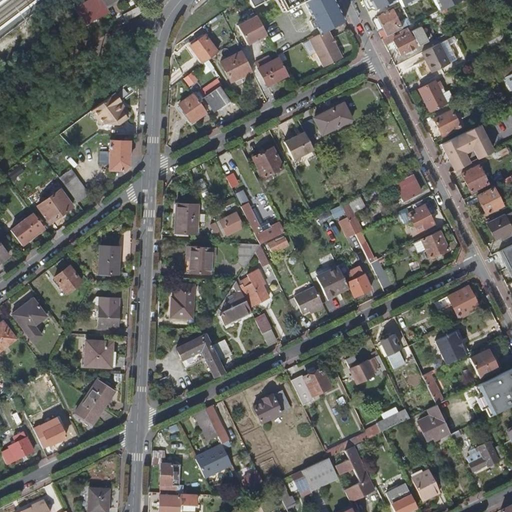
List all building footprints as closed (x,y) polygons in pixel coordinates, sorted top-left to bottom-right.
[(83,26),(107,11),(105,8),(100,0),(89,0),(73,10),(83,26)] [(100,0),(105,8),(119,0),(100,0)] [(247,0),(249,3),(252,8),(268,0),(275,0),(281,12),(296,5),(301,2),(305,0),(247,0)] [(342,23),(329,0),(305,0),(301,2),(310,21),(306,23),(309,30),(314,27),(318,35),(327,31),(337,25),(342,23)] [(360,0),(368,13),(373,10),(373,8),(390,0),(360,0)] [(139,14),(136,8),(121,15),(124,22),(139,14)] [(384,30),(378,33),(381,40),(394,33),(407,27),(409,26),(407,21),(399,24),(392,10),(378,18),(384,30)] [(437,11),(423,19),(426,24),(428,23),(432,30),(444,24),(437,11)] [(263,37),(253,17),(234,26),(244,47),(263,37)] [(425,25),(422,19),(409,26),(407,27),(410,33),(411,32),(418,46),(427,42),(421,28),(425,25)] [(394,33),(381,40),(385,47),(394,42),(401,56),(413,49),(404,30),(400,33),(401,35),(396,37),(394,33)] [(341,59),(327,31),(318,35),(307,41),(301,44),(308,57),(314,54),(321,69),(341,59)] [(208,60),(217,54),(204,36),(190,47),(202,64),(208,60)] [(457,61),(447,40),(422,53),(432,73),(457,61)] [(248,68),(241,53),(220,64),(230,84),(251,73),(248,68)] [(286,59),(283,53),(276,57),(278,59),(280,63),(286,59)] [(251,73),(258,87),(264,84),(265,87),(287,77),(280,63),(278,59),(271,63),(268,58),(248,68),(251,73)] [(212,67),(208,60),(202,64),(200,66),(203,70),(201,71),(203,74),(212,67)] [(511,73),(511,65),(500,72),(503,78),(504,78),(511,73)] [(197,81),(190,73),(183,79),(188,87),(197,81)] [(445,103),(435,82),(418,90),(429,112),(445,103)] [(203,98),(218,87),(215,83),(200,94),(203,98)] [(227,100),(218,87),(203,98),(211,111),(227,100)] [(121,99),(115,91),(93,108),(104,122),(119,123),(128,116),(117,102),(119,100),(121,99)] [(190,123),(206,112),(193,94),(178,105),(190,123)] [(130,114),(119,100),(117,102),(128,116),(130,114)] [(342,103),(339,105),(347,121),(350,120),(342,103)] [(347,121),(339,105),(312,119),(321,135),(347,121)] [(104,122),(93,108),(91,109),(102,123),(104,122)] [(459,127),(451,111),(434,120),(441,136),(459,127)] [(382,120),(370,126),(378,140),(389,134),(382,120)] [(310,121),(300,126),(306,137),(310,147),(315,144),(310,135),(314,133),(310,121)] [(485,142),(477,125),(439,145),(441,148),(448,161),(485,142)] [(361,132),(358,127),(338,137),(341,143),(361,132)] [(109,142),(109,152),(100,152),(100,164),(109,164),(109,170),(121,171),(127,166),(128,142),(109,142)] [(477,160),(491,153),(485,142),(448,161),(452,168),(453,172),(468,164),(463,154),(472,150),(477,160)] [(506,146),(494,152),(497,158),(509,152),(506,146)] [(279,169),(269,149),(249,159),(259,179),(279,169)] [(22,171),(18,165),(6,175),(10,180),(14,178),(22,171)] [(490,184),(480,166),(463,175),(472,193),(490,184)] [(71,173),(59,181),(76,204),(87,195),(71,173)] [(231,173),(224,177),(230,188),(236,185),(231,173)] [(419,194),(411,176),(395,184),(403,202),(419,194)] [(511,179),(510,176),(499,182),(503,189),(511,184),(511,179)] [(200,179),(194,182),(199,193),(206,189),(200,179)] [(501,206),(493,190),(476,198),(485,215),(501,206)] [(71,208),(59,191),(36,208),(50,225),(71,208)] [(346,201),(339,205),(346,218),(354,234),(361,231),(346,201)] [(196,204),(176,203),(174,232),(195,233),(196,204)] [(283,233),(277,221),(270,225),(271,228),(270,228),(261,232),(250,210),(246,203),(240,207),(259,245),(283,233)] [(433,226),(423,206),(407,214),(414,228),(421,225),(424,230),(433,226)] [(253,209),(250,210),(261,232),(270,228),(266,221),(261,224),(253,209)] [(511,212),(504,217),(487,225),(494,240),(502,236),(504,239),(511,236),(509,233),(511,232),(509,227),(511,224),(511,212)] [(242,228),(235,213),(219,222),(221,227),(226,236),(242,228)] [(44,229),(33,215),(11,232),(21,245),(44,229)] [(354,234),(346,218),(338,222),(346,238),(354,234)] [(218,239),(222,237),(217,228),(214,222),(208,225),(213,235),(215,234),(218,239)] [(226,236),(221,227),(217,228),(222,237),(226,236)] [(447,251),(438,233),(420,242),(430,260),(447,251)] [(274,243),(276,245),(269,248),(271,253),(287,245),(284,237),(274,243)] [(238,262),(243,269),(255,251),(259,245),(239,244),(238,262)] [(263,266),(268,264),(261,249),(259,245),(255,251),(256,254),(263,266)] [(511,245),(498,253),(506,270),(509,268),(505,258),(511,254),(511,271),(511,272),(511,273),(511,245)] [(118,247),(100,246),(99,275),(116,276),(117,264),(118,247)] [(214,259),(214,248),(186,247),(186,256),(190,256),(190,272),(209,273),(210,259),(214,259)] [(81,282),(69,266),(54,278),(66,294),(81,282)] [(339,294),(347,289),(337,266),(315,278),(324,297),(337,290),(339,294)] [(241,285),(238,286),(245,302),(256,296),(259,303),(268,298),(262,286),(265,283),(258,269),(246,275),(247,277),(239,281),(241,285)] [(372,289),(365,274),(347,283),(355,297),(372,289)] [(235,281),(232,286),(234,292),(230,294),(231,297),(226,300),(218,317),(223,327),(251,314),(247,307),(245,302),(238,286),(235,281)] [(175,285),(174,299),(170,298),(169,318),(192,318),(194,286),(175,285)] [(477,308),(466,287),(446,296),(457,317),(477,308)] [(301,315),(308,312),(322,306),(314,288),(293,298),(301,315)] [(46,317),(32,299),(11,315),(33,343),(41,337),(33,326),(46,317)] [(99,305),(98,328),(118,329),(119,306),(99,305)] [(310,314),(323,308),(322,306),(308,312),(310,314)] [(455,321),(452,315),(446,318),(450,324),(455,321)] [(269,331),(270,331),(263,317),(256,321),(258,326),(257,327),(262,335),(269,331)] [(0,351),(16,339),(2,322),(0,323),(0,351)] [(183,369),(202,360),(198,352),(210,346),(203,330),(197,334),(198,337),(174,349),(183,369)] [(434,342),(445,365),(469,353),(458,330),(434,342)] [(275,344),(269,331),(262,335),(251,353),(268,348),(275,344)] [(396,342),(392,334),(379,341),(393,370),(404,364),(394,343),(396,342)] [(110,358),(110,342),(85,341),(84,366),(110,367),(110,358)] [(211,347),(218,361),(229,355),(223,341),(211,347)] [(202,360),(210,378),(223,372),(218,361),(211,347),(210,346),(198,352),(202,360)] [(497,370),(488,349),(469,359),(477,379),(497,370)] [(385,372),(377,355),(357,364),(354,356),(345,360),(356,385),(373,376),(374,378),(385,372)] [(511,404),(511,367),(476,386),(480,394),(475,396),(482,409),(486,407),(490,415),(511,404)] [(301,377),(290,382),(302,407),(313,401),(311,397),(330,388),(321,369),(302,378),(301,377)] [(429,373),(421,376),(435,406),(442,402),(430,375),(429,373)] [(85,396),(102,408),(112,390),(96,379),(85,396)] [(281,391),(272,395),(271,394),(261,399),(262,402),(252,407),(259,421),(289,407),(281,391)] [(91,425),(102,408),(85,396),(74,413),(91,425)] [(23,409),(17,397),(10,401),(17,413),(23,409)] [(442,402),(435,406),(448,433),(455,429),(453,425),(459,422),(455,415),(450,417),(442,402)] [(211,406),(203,410),(209,422),(215,433),(217,437),(220,444),(221,446),(226,443),(221,431),(222,430),(211,406)] [(435,406),(427,409),(430,415),(419,421),(424,431),(422,432),(426,442),(441,434),(443,438),(449,435),(448,433),(435,406)] [(382,420),(397,413),(394,408),(380,415),(382,420)] [(217,437),(215,433),(207,437),(202,426),(209,422),(203,410),(193,415),(207,442),(217,437)] [(376,425),(380,433),(381,432),(408,419),(404,410),(397,413),(382,420),(375,424),(376,425)] [(36,434),(43,448),(67,437),(60,423),(55,425),(52,419),(39,425),(42,431),(40,432),(36,434)] [(34,421),(30,423),(36,434),(40,432),(34,421)] [(215,433),(209,422),(202,426),(207,437),(215,433)] [(380,433),(376,425),(364,431),(365,433),(368,439),(380,433)] [(12,438),(15,443),(9,447),(16,460),(34,452),(27,437),(25,438),(23,432),(12,438)] [(365,433),(325,453),(327,458),(354,445),(368,439),(365,433)] [(490,451),(486,443),(473,450),(475,454),(468,458),(466,459),(472,474),(486,467),(486,468),(503,459),(497,447),(490,451)] [(220,444),(193,458),(203,479),(230,466),(221,446),(220,444)] [(466,453),(468,458),(475,454),(473,450),(466,453)] [(159,467),(158,493),(163,493),(174,494),(175,487),(177,487),(177,486),(179,466),(164,465),(164,451),(151,452),(150,467),(159,467)] [(357,485),(343,492),(349,503),(372,492),(362,470),(360,471),(358,468),(360,467),(354,453),(347,456),(350,463),(336,470),(340,477),(354,470),(355,473),(353,474),(357,485)] [(335,474),(327,458),(308,468),(316,485),(326,480),(325,479),(335,474)] [(316,485),(308,468),(300,472),(306,484),(310,492),(337,479),(335,474),(325,479),(326,480),(316,485)] [(410,478),(415,489),(421,502),(438,493),(432,480),(427,470),(410,478)] [(263,486),(260,480),(256,472),(244,478),(248,486),(250,492),(263,486)] [(310,492),(306,484),(300,472),(291,476),(301,497),(310,492)] [(443,479),(438,481),(445,496),(454,492),(447,478),(443,479)] [(279,482),(273,485),(286,510),(295,506),(291,497),(288,499),(279,482)] [(177,486),(177,487),(175,487),(174,494),(195,495),(195,489),(189,489),(189,490),(180,490),(180,487),(177,486)] [(405,511),(414,507),(405,489),(386,498),(392,511),(405,511)] [(88,491),(87,511),(107,511),(108,492),(88,491)] [(174,494),(163,493),(163,496),(158,496),(157,511),(180,511),(181,505),(197,506),(197,495),(195,495),(174,494)] [(33,505),(32,510),(29,511),(29,510),(24,511),(46,511),(42,502),(33,505)]
